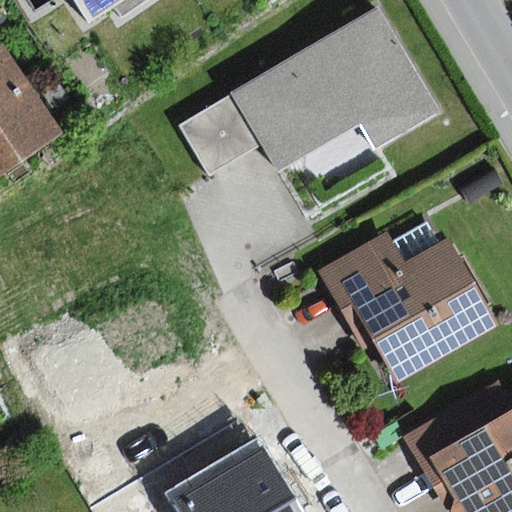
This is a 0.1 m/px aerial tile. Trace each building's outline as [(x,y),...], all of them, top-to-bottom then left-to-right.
[(76,0),(97,31),(143,0),(276,0),(284,11),(299,0),(76,0)] [(431,110),(371,7),(173,122),(204,175),(255,146),(269,172),(351,124),(366,148),(431,110)] [(10,48),(0,54),(0,185),(72,140),(10,48)] [(382,231),(312,270),(357,349),(367,344),(389,384),(491,326),(440,235),(433,239),(423,221),(388,241),(382,231)] [(494,380),(400,436),(442,510),(441,511),(511,511),(511,399),(506,402),(494,380)] [(176,511),(300,511),(261,447),(170,502),(176,511)]
